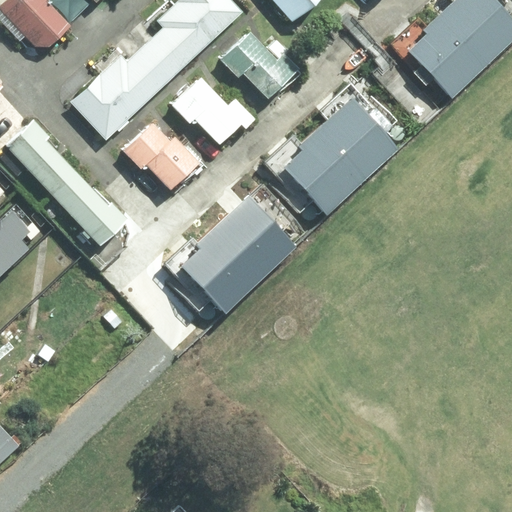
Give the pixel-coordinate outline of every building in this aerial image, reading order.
[(52,22),(31,0),(0,0),(0,29),(20,52),(52,22)] [(232,24),(210,0),(180,0),(68,103),(103,141),(232,24)] [(327,4),(322,0),(255,0),(290,37),(327,4)] [(491,0),(431,0),(387,43),(435,93),(511,20),(491,0)] [(287,83),(242,34),(213,61),(258,110),(287,83)] [(239,128),(193,79),(164,106),(209,155),(239,128)] [(345,86),(262,167),(310,215),(393,134),(345,86)] [(117,229),(18,123),(0,139),(0,165),(85,258),(117,229)] [(189,174),(144,125),(115,152),(160,201),(189,174)] [(232,193),(152,262),(197,312),(276,243),(232,193)] [(1,206),(0,206),(0,259),(27,234),(1,206)] [(0,424),(0,460),(19,444),(0,424)] [(45,511),(12,477),(0,488),(0,511),(45,511)]
